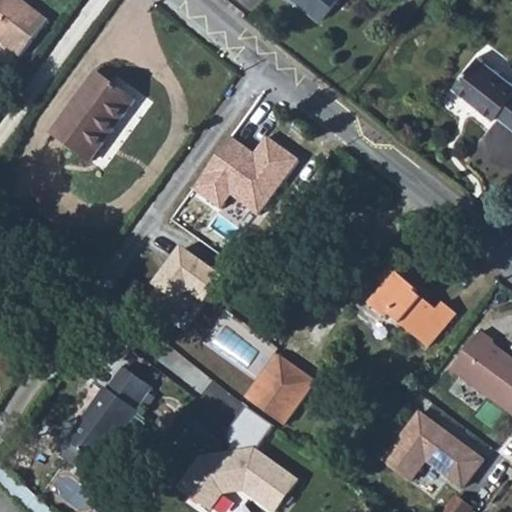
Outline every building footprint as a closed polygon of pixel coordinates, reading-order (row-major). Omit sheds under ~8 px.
[(0,0),(0,41),(21,58),(49,21),(21,0),(0,0)] [(338,0),(296,0),(322,20),(338,0)] [(511,80),(479,55),(454,87),(495,118),(498,115),(511,125),(511,80)] [(93,163),(137,102),(97,73),(53,135),(93,163)] [(258,147),(235,130),(193,185),(258,233),(312,161),(271,130),(258,147)] [(186,235),(154,280),(185,302),(196,286),(214,299),(235,270),(186,235)] [(419,291),(393,269),(383,281),(388,285),(370,305),(387,319),(393,311),(405,322),(403,325),(430,348),(458,314),(445,304),(439,312),(417,293),(419,291)] [(511,412),(511,358),(494,345),(495,343),(482,332),(454,370),(511,412)] [(247,398),(252,401),(282,358),(278,355),(247,398)] [(282,358),(252,401),(287,426),(318,383),(282,358)] [(112,452),(139,414),(140,412),(138,411),(154,388),(126,368),(110,390),(107,388),(69,441),(73,444),(98,462),(102,465),(112,452)] [(438,414),(422,402),(382,458),(415,481),(431,459),(468,486),(492,452),(438,414)] [(112,452),(123,459),(150,422),(139,414),(112,452)] [(279,511),(304,478),(256,443),(202,452),(179,483),(215,509),(229,490),(247,487),(279,511)] [(90,474),(98,462),(73,444),(64,456),(90,474)] [(56,511),(0,462),(0,480),(32,511),(56,511)] [(483,492),(472,507),(476,510),(478,511),(505,475),(494,467),(489,474),(490,475),(479,490),(483,492)] [(448,511),(473,511),(476,510),(472,507),(459,498),(448,511)]
